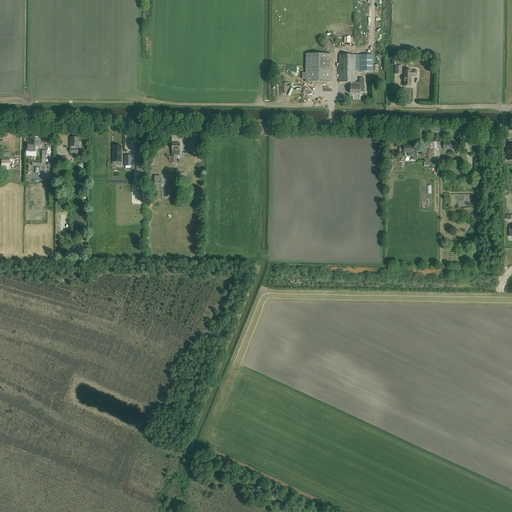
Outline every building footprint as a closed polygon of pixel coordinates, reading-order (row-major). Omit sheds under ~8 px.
[(331,54),(306,54),(305,82),(330,82),(331,54)] [(355,82),(355,55),(339,55),(339,82),(353,83),(353,87),(350,87),(350,94),(360,94),(360,92),(363,92),(364,91),(364,88),(363,87),(364,78),(359,78),(359,82),(355,82)] [(373,55),(360,55),(360,71),(373,71),(373,55)] [(411,70),(404,70),(403,86),(411,86),(411,76),(416,76),(416,71),(411,71),(411,70)] [(39,137),(30,137),(30,143),(26,143),(26,151),(35,151),(35,146),(39,146),(39,137)] [(79,138),(70,138),(70,147),(70,149),(70,153),(78,153),(78,149),(77,149),(77,147),(79,147),(79,138)] [(440,142),(429,142),(429,160),(440,161),(440,142)] [(180,150),(180,143),(171,143),(171,150),(172,150),(172,155),(176,155),(176,151),(179,151),(179,150),(180,150)] [(121,146),(113,145),(113,151),(113,162),(121,162),(121,152),(121,146)] [(414,146),(404,146),(404,153),(408,153),(408,156),(413,156),(413,160),(417,160),(417,154),(414,154),(414,146)] [(46,151),(42,151),(41,163),(32,162),(32,167),(45,167),(46,151)] [(8,158),(0,158),(0,161),(0,169),(8,169),(8,158)]
